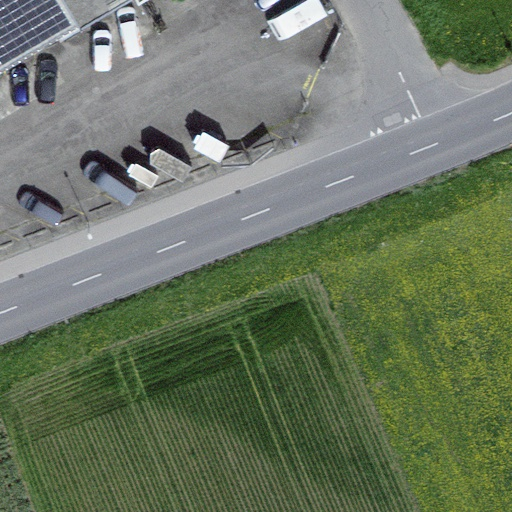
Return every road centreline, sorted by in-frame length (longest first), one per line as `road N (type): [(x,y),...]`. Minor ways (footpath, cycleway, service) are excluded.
road 1 (tertiary): [(429,143),(0,311)]
road 2 (residential): [(364,0),(396,55),(429,143)]
